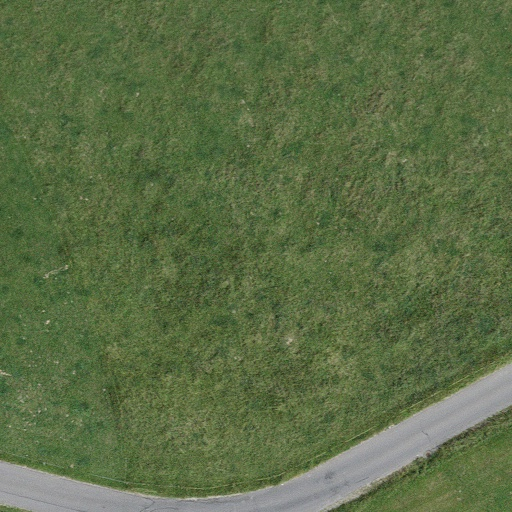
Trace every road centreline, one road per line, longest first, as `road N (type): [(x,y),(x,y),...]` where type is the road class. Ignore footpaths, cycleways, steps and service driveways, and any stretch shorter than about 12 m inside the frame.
road 1 (unclassified): [(265,511),(343,486),(511,390)]
road 2 (unclassified): [(0,479),(135,511)]
